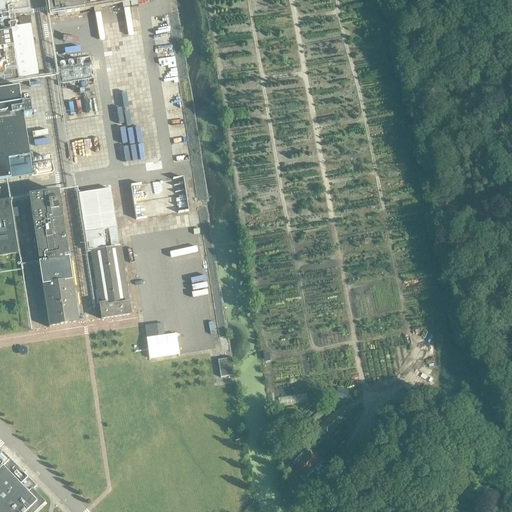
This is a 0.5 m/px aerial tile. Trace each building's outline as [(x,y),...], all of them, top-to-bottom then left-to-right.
[(8,15),(18,14),(28,12),(26,0),(0,0),(0,97),(20,95),(10,34),(15,33),(15,27),(10,28),(10,27),(8,15)] [(47,0),(50,16),(89,10),(88,9),(113,5),(143,0),(47,0)] [(18,19),(19,27),(30,25),(29,18),(18,19)] [(20,95),(0,97),(0,165),(8,164),(7,161),(29,157),(23,117),(31,115),(30,104),(21,105),(20,95)] [(57,193),(28,197),(38,260),(67,255),(57,193)] [(0,255),(17,253),(8,201),(0,201),(0,255)] [(116,226),(87,231),(98,300),(107,299),(108,303),(128,299),(116,226)] [(67,259),(39,264),(49,328),(78,324),(67,259)] [(107,299),(98,300),(101,320),(130,315),(128,299),(108,303),(107,299)] [(220,378),(228,376),(234,376),(231,358),(218,361),(220,378)] [(348,391),(336,388),(333,397),(345,401),(348,391)] [(342,405),(319,426),(328,436),(350,415),(342,405)] [(382,425),(393,413),(386,407),(376,418),(382,425)] [(308,453),(303,448),(299,452),(304,456),(299,461),(295,457),(290,461),(286,456),(281,461),(287,467),(292,462),(295,465),(293,467),(304,478),(320,462),(309,451),(308,453)] [(0,467),(1,469),(0,470),(0,511),(35,511),(45,503),(32,491),(36,486),(28,478),(2,452),(0,453),(0,467)]
